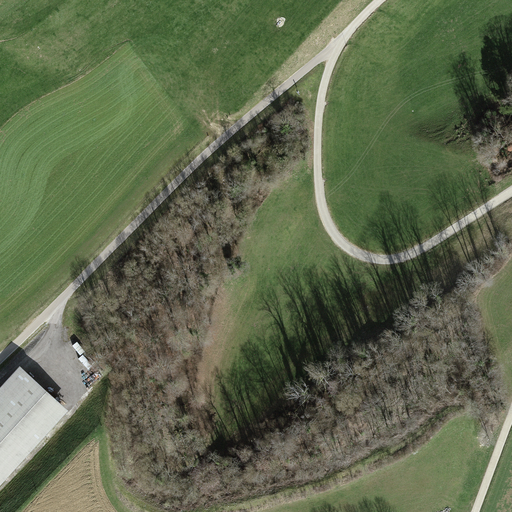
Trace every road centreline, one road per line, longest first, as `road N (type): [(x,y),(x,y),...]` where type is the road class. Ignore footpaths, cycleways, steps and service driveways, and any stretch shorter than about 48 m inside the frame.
road 1 (unclassified): [(0,357),(186,171),(334,45)]
road 2 (unclassified): [(511,191),(410,257),(367,261),(347,251),(327,225),(318,178),(319,113),(334,45)]
